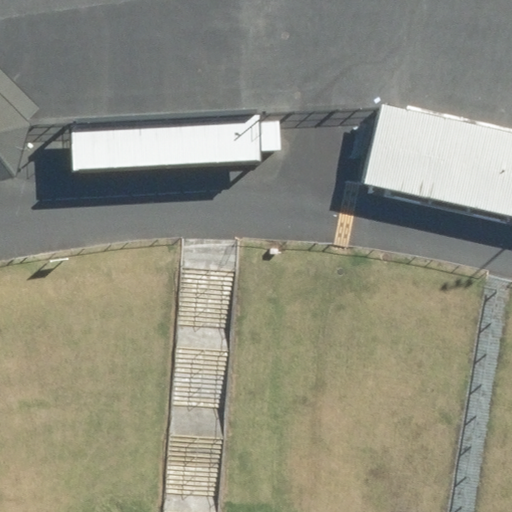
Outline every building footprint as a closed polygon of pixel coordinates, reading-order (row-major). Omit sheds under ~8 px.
[(2,84),(0,84),(0,185),(29,177),(43,120),(2,84)] [(511,117),(389,92),(370,182),(511,211),(511,117)] [(255,111),(71,126),(75,167),(258,153),(255,111)] [(511,511),(511,355),(454,511),(511,511)] [(165,405),(29,403),(28,431),(165,433),(165,405)] [(379,418),(237,410),(236,436),(378,444),(379,418)]
